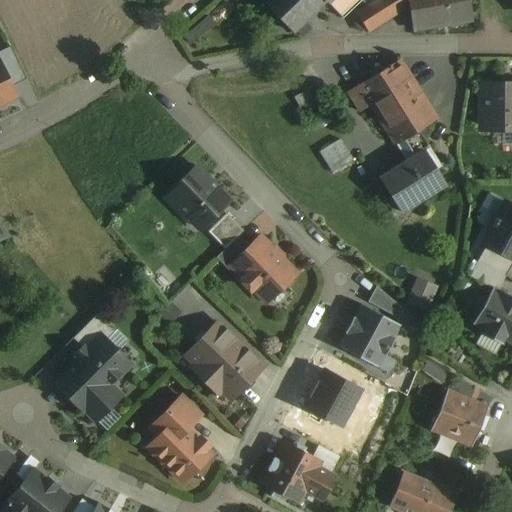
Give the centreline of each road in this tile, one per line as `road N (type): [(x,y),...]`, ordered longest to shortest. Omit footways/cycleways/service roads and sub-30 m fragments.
road 1 (residential): [(158,76),(331,265),(336,281),(212,511)]
road 2 (residential): [(493,47),(326,44),(158,76)]
road 3 (residential): [(186,511),(48,447),(14,411)]
road 4 (residential): [(138,51),(0,132)]
